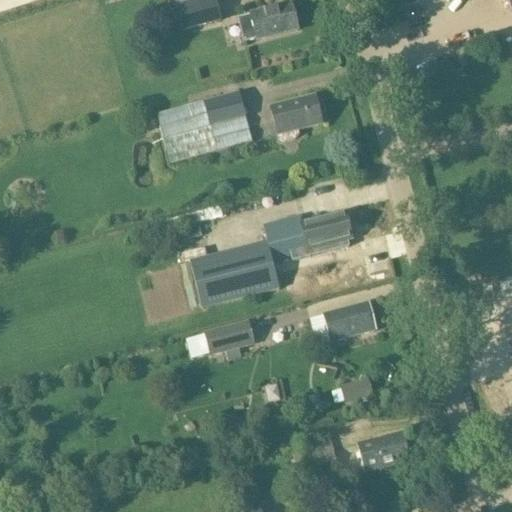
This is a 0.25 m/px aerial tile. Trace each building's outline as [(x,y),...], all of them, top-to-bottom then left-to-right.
[(215,0),(174,0),(182,31),(221,21),(215,0)] [(244,43),(256,41),(257,43),(299,32),(292,4),(250,15),(250,17),(238,20),(244,43)] [(252,144),(239,95),(157,116),(169,165),(252,144)] [(301,137),(299,131),(322,126),(315,98),(270,109),(277,137),(278,136),(280,142),(285,144),(297,141),(301,137)] [(308,254),(308,252),(352,242),(346,214),(301,225),(300,220),(264,228),(267,244),(189,263),(201,311),(281,292),(274,263),(308,254)] [(199,225),(171,232),(174,244),(201,237),(199,225)] [(323,316),(323,317),(309,320),(316,347),(330,344),(375,332),(368,304),(323,316)] [(205,335),(211,356),(253,345),(247,324),(205,335)] [(248,425),(232,429),(234,437),(250,433),(248,425)] [(358,446),(365,474),(409,463),(402,435),(358,446)] [(329,439),(305,446),(310,466),(335,458),(329,439)]
